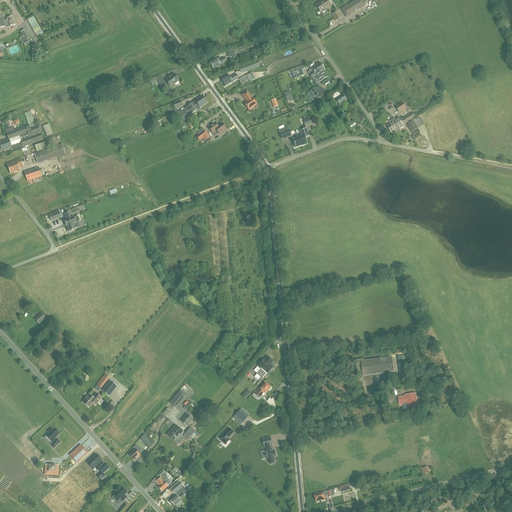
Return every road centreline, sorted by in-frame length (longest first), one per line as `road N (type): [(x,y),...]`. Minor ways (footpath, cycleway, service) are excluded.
road 1 (unclassified): [(302,511),(266,167)]
road 2 (unclassified): [(161,511),(0,331)]
road 3 (track): [(54,250),(260,173)]
road 4 (unclassified): [(266,167),(146,0)]
road 5 (unclassified): [(511,467),(331,511)]
road 6 (unclassified): [(380,142),(288,0)]
road 7 (unclassified): [(0,272),(54,250),(0,177)]
